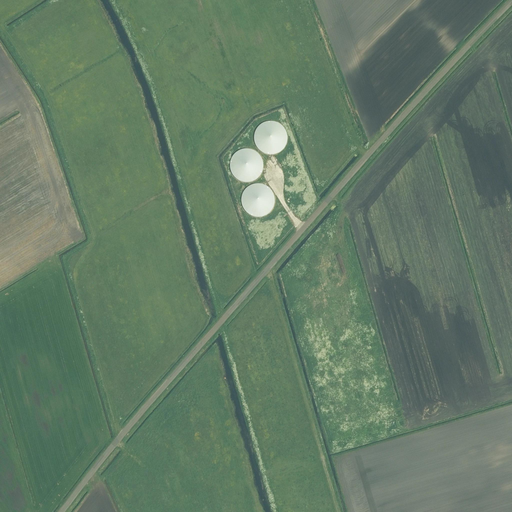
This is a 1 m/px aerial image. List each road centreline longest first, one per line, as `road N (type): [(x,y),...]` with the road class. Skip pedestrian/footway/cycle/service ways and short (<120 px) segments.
road 1 (tertiary): [(61,511),(302,229),(511,2)]
road 2 (track): [(275,511),(221,322)]
